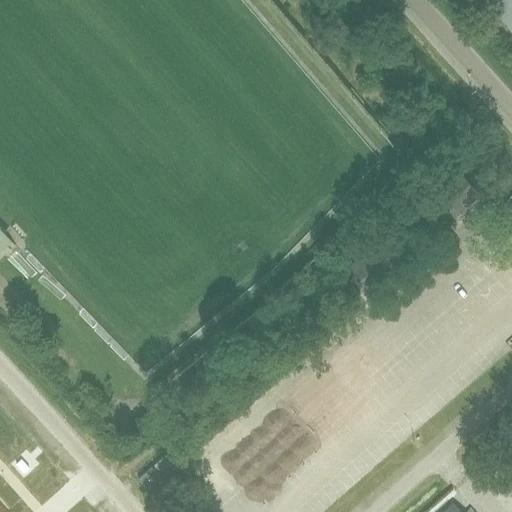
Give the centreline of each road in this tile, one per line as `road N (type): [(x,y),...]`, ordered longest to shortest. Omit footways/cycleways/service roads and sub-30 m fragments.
road 1 (unclassified): [(0,366),(133,511)]
road 2 (unclassified): [(511,389),(372,511)]
road 3 (unclassified): [(511,114),(410,0)]
